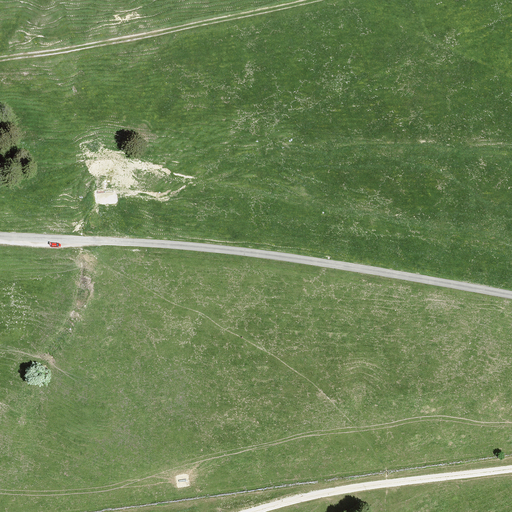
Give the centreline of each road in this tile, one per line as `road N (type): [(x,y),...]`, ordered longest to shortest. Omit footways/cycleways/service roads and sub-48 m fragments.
road 1 (unclassified): [(511,295),(180,244),(0,236)]
road 2 (track): [(0,57),(306,0)]
road 3 (track): [(511,468),(334,490),(249,511)]
